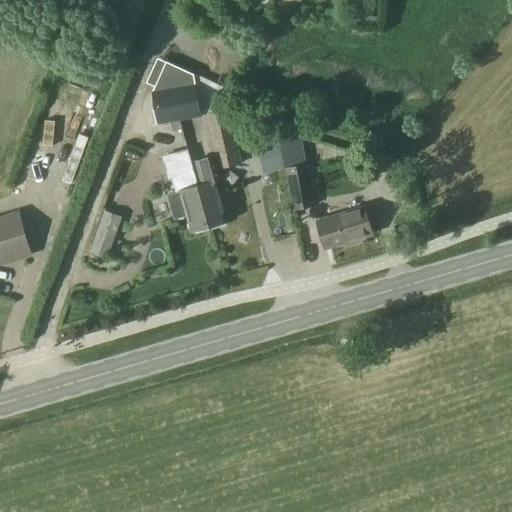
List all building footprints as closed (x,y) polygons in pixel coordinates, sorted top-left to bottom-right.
[(340,0),(340,13),(371,14),(371,0),(340,0)] [(378,26),(379,17),(360,14),(359,24),(378,26)] [(203,115),(194,73),(166,61),(152,91),(157,123),(203,115)] [(68,131),(76,105),(56,98),(47,124),(68,131)] [(287,126),(249,137),(258,169),(279,163),(276,153),(292,148),(287,126)] [(177,131),(154,134),(157,151),(179,148),(177,131)] [(193,169),(187,149),(162,157),(169,178),(175,176),(180,192),(168,196),(175,218),(187,215),(192,231),(210,225),(198,185),(193,169)] [(315,205),(308,165),(286,169),(293,209),(315,205)] [(198,185),(210,225),(228,220),(213,171),(199,175),(201,184),(198,185)] [(357,241),(356,238),(372,233),(364,207),(361,207),(360,202),(350,205),(352,210),(316,221),(322,241),(336,237),(337,242),(343,241),(345,241),(346,244),(357,241)] [(88,252),(108,261),(123,218),(115,215),(103,210),(88,252)] [(0,264),(30,255),(17,213),(0,218),(0,264)]
